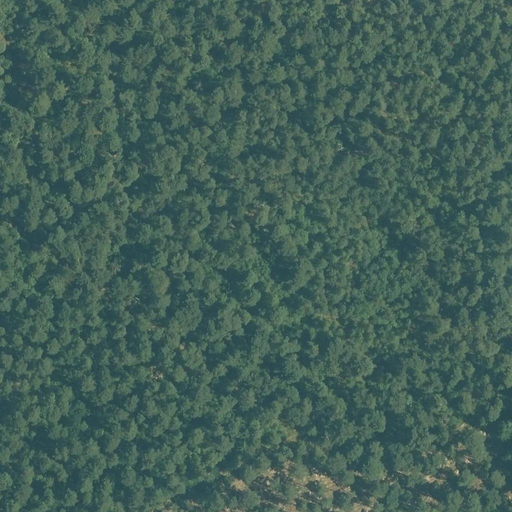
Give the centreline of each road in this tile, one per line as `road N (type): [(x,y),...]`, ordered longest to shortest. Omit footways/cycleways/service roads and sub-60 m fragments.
road 1 (track): [(511,387),(392,473),(366,476),(0,212)]
road 2 (track): [(301,429),(136,511)]
